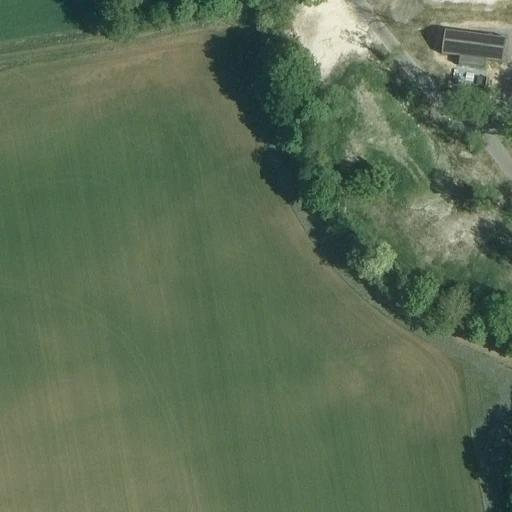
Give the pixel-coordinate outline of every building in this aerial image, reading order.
[(467,0),(449,0),(445,17),(499,31),(505,10),(467,0)] [(399,2),(399,12),(417,12),(417,2),(399,2)] [(493,39),(493,48),(511,48),(511,39),(493,39)] [(444,47),(434,66),(483,93),(494,73),(444,47)] [(458,102),(458,111),(476,111),(476,102),(458,102)]
